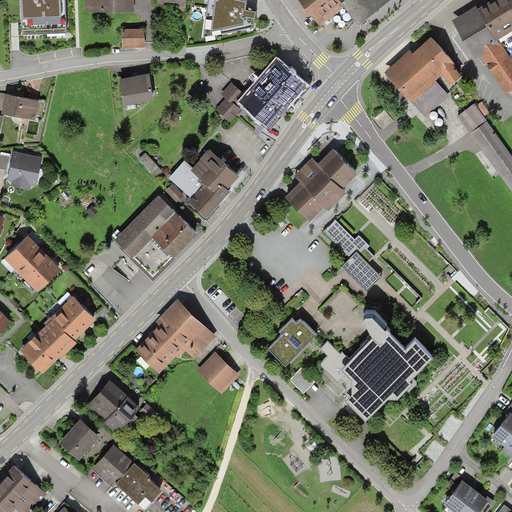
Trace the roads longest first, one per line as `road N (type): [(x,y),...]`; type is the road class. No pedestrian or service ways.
road 1 (residential): [(180,276),(253,366),(407,511)]
road 2 (residential): [(292,34),(0,77)]
road 3 (residential): [(511,310),(455,251),(337,85)]
road 4 (secondary): [(180,276),(0,454)]
road 5 (secondary): [(337,85),(180,276)]
road 6 (residential): [(511,356),(407,511)]
road 7 (track): [(205,511),(253,366)]
road 8 (secondary): [(430,0),(337,85)]
